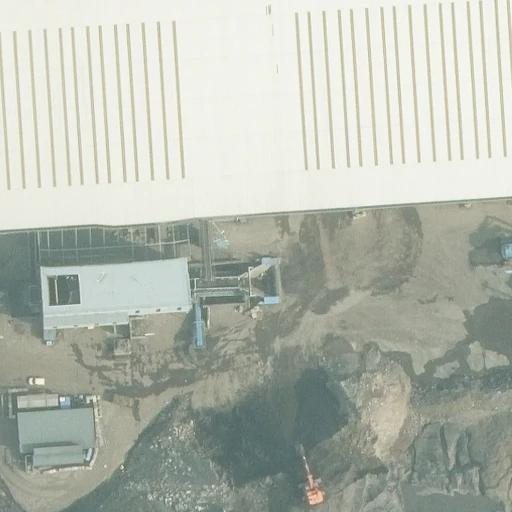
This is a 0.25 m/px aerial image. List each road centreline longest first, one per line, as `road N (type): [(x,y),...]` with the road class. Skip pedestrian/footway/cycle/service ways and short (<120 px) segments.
road 1 (unknown): [(511,269),(424,224),(292,224)]
road 2 (unknown): [(284,0),(292,224)]
